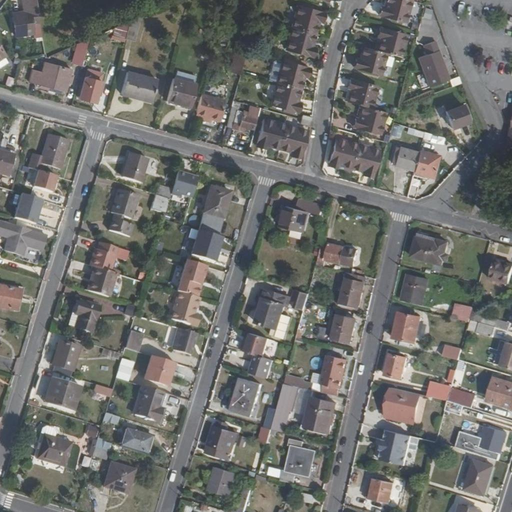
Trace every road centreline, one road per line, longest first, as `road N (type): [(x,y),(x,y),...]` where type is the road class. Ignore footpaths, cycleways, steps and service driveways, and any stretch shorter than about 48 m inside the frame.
road 1 (residential): [(166,511),(269,170)]
road 2 (residential): [(100,125),(0,458)]
road 3 (residential): [(331,511),(402,206)]
road 4 (residential): [(308,181),(353,0)]
road 5 (residential): [(100,125),(269,170)]
road 6 (residential): [(441,0),(495,140)]
